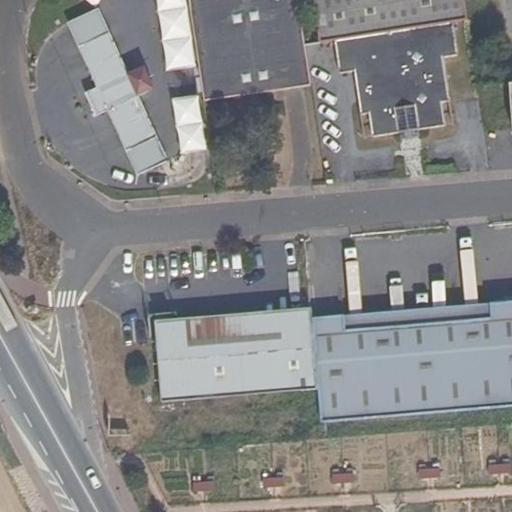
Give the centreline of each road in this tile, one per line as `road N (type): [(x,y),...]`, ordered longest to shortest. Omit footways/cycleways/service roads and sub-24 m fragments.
road 1 (unclassified): [(93,233),(511,196)]
road 2 (unclassified): [(89,494),(67,301),(93,233)]
road 3 (unclassified): [(10,0),(4,35),(26,166),(42,191),(93,233)]
road 4 (secondary): [(0,335),(89,494)]
